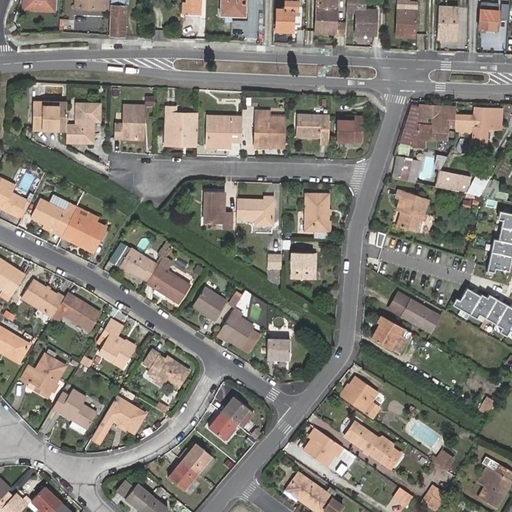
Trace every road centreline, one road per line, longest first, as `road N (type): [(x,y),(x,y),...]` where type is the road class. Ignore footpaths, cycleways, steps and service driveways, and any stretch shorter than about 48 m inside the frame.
road 1 (tertiary): [(399,63),(167,53),(85,60)]
road 2 (tertiary): [(85,60),(164,73),(397,85)]
road 3 (residential): [(299,410),(344,346),(355,237),(372,171)]
road 4 (residential): [(220,361),(95,280),(0,234)]
road 5 (residential): [(372,171),(192,167),(152,177)]
road 6 (residential): [(220,361),(164,441),(88,467),(46,459)]
